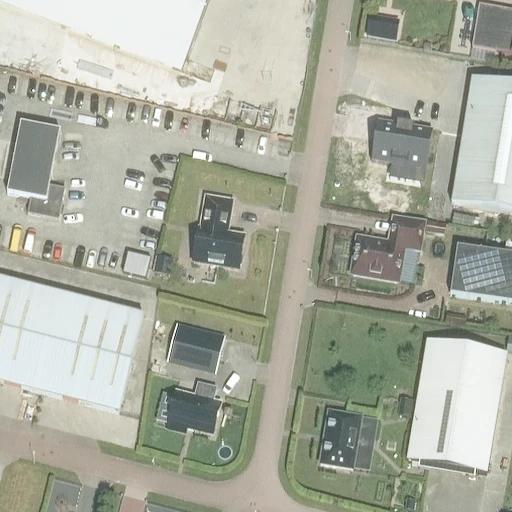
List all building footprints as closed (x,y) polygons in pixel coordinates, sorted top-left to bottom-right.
[(28,0),(169,54),(169,53),(188,60),(211,0),(28,0)] [(511,13),(478,7),(471,50),(511,57),(511,13)] [(365,20),(364,36),(394,38),(395,21),(365,20)] [(511,88),(471,82),(451,206),(511,216),(511,88)] [(371,163),(391,167),(426,172),(432,133),(377,124),(371,163)] [(20,126),(7,197),(29,201),(26,216),(58,222),(58,218),(62,219),(63,209),(61,209),(64,191),(49,189),(59,133),(20,126)] [(242,260),(240,257),(244,238),(226,235),(231,204),(206,200),(200,231),(199,230),(193,265),(238,273),(238,269),(241,267),(242,260)] [(403,250),(418,253),(423,225),(394,220),(394,221),(396,222),(391,247),(357,241),(351,276),(397,284),(403,250)] [(426,235),(444,238),(446,228),(427,225),(426,235)] [(449,297),(511,306),(511,257),(456,249),(449,297)] [(150,261),(127,255),(122,275),(145,280),(150,261)] [(0,384),(119,415),(143,319),(0,282),(0,384)] [(217,365),(224,339),(177,328),(170,353),(217,365)] [(407,463),(486,477),(506,357),(427,344),(407,463)] [(220,406),(212,405),(216,391),(197,386),(194,400),(176,395),(167,430),(185,435),(186,430),(212,437),(220,406)] [(352,472),(361,420),(328,414),(320,466),(352,472)]
